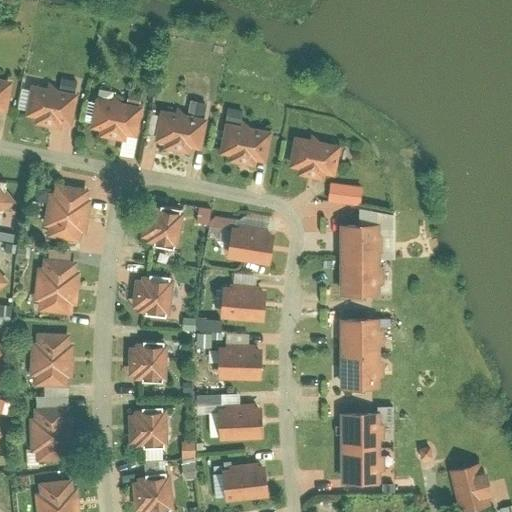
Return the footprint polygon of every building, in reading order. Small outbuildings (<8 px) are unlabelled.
[(0,107),(11,109),(17,78),(0,74),(0,107)] [(26,111),(40,114),(38,124),(58,128),(60,117),(74,120),(79,88),(32,80),(26,111)] [(95,122),(108,124),(106,135),(127,139),(129,128),(142,130),(148,99),(101,90),(95,122)] [(156,138),(169,141),(167,151),(188,155),(190,145),(203,147),(209,116),(162,107),(156,138)] [(222,148),(236,151),(234,161),(254,165),(256,154),(269,157),(275,125),(228,117),(222,148)] [(288,165),(302,168),(300,178),(320,182),(322,171),(336,174),(342,143),(294,134),(288,165)] [(0,179),(0,209),(15,197),(0,179)] [(334,201),(368,203),(369,183),(335,181),(334,201)] [(90,191),(56,185),(48,231),(82,236),(90,191)] [(178,245),(183,211),(155,207),(154,215),(145,214),(142,233),(151,234),(150,241),(178,245)] [(380,227),(342,225),(339,294),(377,295),(380,227)] [(234,227),(231,254),(270,257),(272,230),(234,227)] [(78,263),(43,258),(36,305),(71,310),(78,263)] [(170,314),(175,280),(147,276),(146,284),(136,283),(133,301),(143,303),(142,310),(170,314)] [(226,283),(223,316),(263,320),(265,287),(226,283)] [(383,319),(342,318),(341,386),(382,387),(383,319)] [(72,334),(37,332),(35,382),(70,384),(72,334)] [(164,377),(167,342),(139,340),(138,349),(128,348),(127,367),(136,367),(136,374),(164,377)] [(220,346),(220,378),(261,377),(261,345),(220,346)] [(219,403),(220,436),(262,435),(261,402),(219,403)] [(68,405),(34,406),(36,454),(70,453),(68,405)] [(167,441),(166,407),(137,408),(138,417),(128,417),(129,436),(139,435),(139,442),(167,441)] [(384,411),(340,411),(338,478),(383,479),(384,411)] [(187,446),(187,477),(200,477),(200,446),(187,446)] [(223,467),(227,499),(269,493),(265,461),(223,467)] [(476,461),(451,468),(462,508),(487,501),(476,461)] [(175,505),(171,470),(143,473),(144,482),(134,483),(136,501),(146,500),(147,507),(175,505)] [(77,511),(75,479),(39,481),(41,511),(77,511)]
